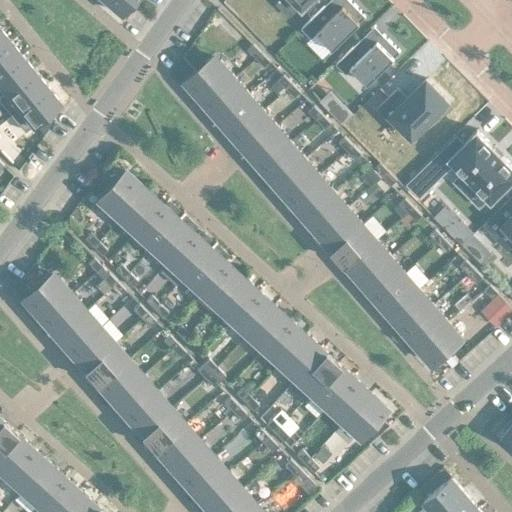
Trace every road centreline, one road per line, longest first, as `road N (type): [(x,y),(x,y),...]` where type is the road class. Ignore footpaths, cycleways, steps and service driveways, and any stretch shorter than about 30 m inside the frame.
road 1 (residential): [(0,241),(174,0)]
road 2 (residential): [(331,511),(511,352)]
